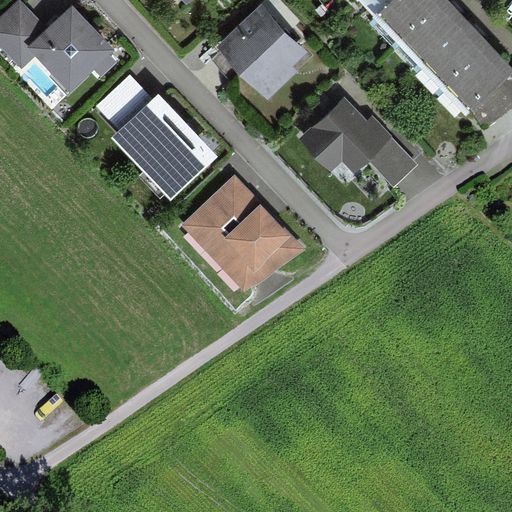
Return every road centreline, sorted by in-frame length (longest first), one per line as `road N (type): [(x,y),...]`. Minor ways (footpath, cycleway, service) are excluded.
road 1 (residential): [(12,490),(348,252)]
road 2 (residential): [(109,0),(348,252)]
road 3 (residential): [(348,252),(511,143)]
